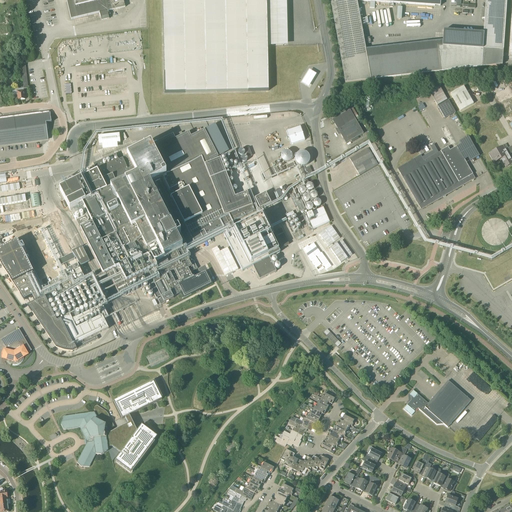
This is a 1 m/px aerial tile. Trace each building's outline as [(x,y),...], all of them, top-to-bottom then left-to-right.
[(67,0),(71,20),(100,13),(102,21),(109,19),(108,12),(125,7),(123,0),(67,0)] [(162,0),(165,93),(269,91),(266,0),(162,0)] [(440,6),(440,0),(330,0),(346,83),(502,65),(506,0),(485,0),(485,9),(482,9),(482,19),(484,19),(483,34),(443,31),(443,41),(366,50),(365,45),(364,39),(357,1),(440,6)] [(25,62),(25,60),(20,60),(20,63),(24,89),(28,89),(27,77),(25,62)] [(314,74),(310,71),(302,84),(306,87),(308,88),(316,75),(314,74)] [(438,104),(447,99),(441,86),(431,90),(438,104)] [(460,112),(474,104),(464,86),(450,94),(460,112)] [(25,100),(24,91),(17,92),(17,91),(13,91),(12,92),(13,101),(25,100)] [(448,100),(438,106),(445,118),(455,113),(448,100)] [(346,144),(364,134),(350,111),(332,121),(346,144)] [(52,123),(50,113),(49,113),(49,114),(0,119),(0,146),(48,140),(46,124),(52,123)] [(421,156),(397,169),(421,210),(475,179),(443,124),(434,129),(442,142),(435,146),(439,152),(424,161),(421,156)] [(291,145),(305,140),(301,127),(286,131),(291,145)] [(81,179),(59,190),(70,211),(82,205),(85,211),(73,216),(76,222),(80,231),(103,277),(104,276),(106,281),(111,279),(119,295),(129,289),(127,284),(144,275),(156,300),(157,299),(161,306),(165,304),(165,303),(174,298),(173,297),(181,293),(183,297),(184,299),(197,292),(199,291),(210,285),(210,284),(204,272),(194,277),(194,275),(192,276),(190,272),(194,270),(197,269),(193,261),(190,262),(183,248),(181,244),(183,243),(181,238),(178,239),(177,237),(181,234),(178,229),(174,231),(158,199),(162,197),(160,191),(158,192),(153,183),(162,179),(194,243),(255,212),(247,193),(235,198),(220,159),(211,163),(210,161),(218,157),(204,130),(191,137),(189,133),(175,139),(173,135),(151,146),(151,145),(147,147),(147,146),(123,159),(118,161),(116,155),(93,165),(96,171),(81,179)] [(119,134),(98,137),(99,145),(120,143),(119,134)] [(511,163),(511,162),(508,155),(511,152),(511,146),(508,149),(505,145),(489,154),(494,163),(501,159),(506,167),(511,163)] [(359,176),(381,163),(371,147),(350,160),(359,176)] [(313,160),(312,157),(312,156),(311,154),(309,153),(308,152),(306,151),(304,150),(303,150),(301,151),(299,151),(297,152),(296,153),(295,155),(294,157),(294,158),(294,160),(294,162),(294,164),(295,165),(297,167),(298,168),(300,169),(302,169),(304,169),(306,169),(307,168),(309,167),(310,166),(311,165),(312,164),(312,162),(313,160)] [(290,156),(290,155),(290,154),(289,154),(289,153),(288,153),(288,152),(287,152),(286,151),(285,151),(284,151),(283,152),(282,152),(282,153),(281,153),(281,154),(280,155),(280,156),(280,157),(281,158),(281,159),(282,159),(282,160),(283,160),(283,161),(284,161),(285,161),(286,161),(287,161),(287,160),(288,160),(288,159),(289,159),(289,158),(290,158),(290,157),(290,156)] [(296,182),(296,180),(295,179),(294,178),(294,177),(293,176),(292,176),(290,176),(288,176),(287,178),(286,178),(285,179),(285,181),(285,182),(285,184),(286,184),(287,185),(287,186),(288,187),(290,187),(292,187),(293,187),(294,186),(295,185),(296,184),(296,182)] [(258,193),(259,193),(261,192),(262,192),(263,191),(264,190),(264,189),(265,188),(265,187),(265,186),(265,184),(265,183),(264,182),(264,181),(263,180),(262,179),(261,179),(259,178),(258,178),(257,178),(256,179),(254,179),(253,180),(253,181),(252,182),(251,183),(251,184),(251,186),(251,187),(251,188),(252,189),(253,190),(253,191),(254,192),(256,192),(257,193),(258,193)] [(305,209),(303,204),(298,195),(296,190),(294,191),(296,196),(290,198),(295,208),(297,207),(299,212),(305,209)] [(345,206),(358,201),(356,196),(361,194),(359,190),(354,192),(356,194),(343,200),(345,206)] [(260,209),(271,203),(266,193),(255,199),(260,209)] [(309,231),(330,222),(323,208),(303,217),(309,231)] [(353,213),(355,218),(364,214),(362,209),(353,213)] [(290,222),(295,232),(302,229),(296,214),(287,218),(289,222),(290,222)] [(276,272),(269,258),(280,253),(268,228),(270,227),(264,215),(224,235),(242,272),(253,266),(260,280),(276,272)] [(394,226),(389,216),(386,218),(391,228),(394,226)] [(272,227),(274,230),(288,222),(286,219),(272,227)] [(340,239),(331,226),(319,235),(328,247),(340,239)] [(281,229),(275,233),(282,248),(289,245),(287,241),(285,237),(283,233),(281,230),(281,229)] [(342,240),(330,249),(340,263),(352,255),(342,240)] [(504,249),(511,243),(511,240),(502,246),(504,249)] [(305,250),(310,247),(307,242),(302,245),(305,250)] [(81,267),(85,265),(90,263),(82,247),(72,252),(72,253),(47,269),(64,295),(56,299),(65,318),(61,320),(74,346),(109,329),(102,316),(107,313),(102,304),(106,302),(105,298),(107,297),(98,279),(87,284),(86,282),(89,280),(81,267)] [(315,250),(309,252),(312,261),(318,259),(315,250)] [(323,259),(327,267),(333,264),(329,256),(323,259)] [(500,269),(488,275),(493,288),(506,282),(500,269)] [(15,365),(17,365),(19,364),(20,363),(21,361),(22,360),(22,358),(22,356),(32,351),(19,329),(0,341),(6,350),(4,356),(3,358),(7,359),(8,360),(8,362),(11,364),(13,365),(15,365)] [(480,381),(488,389),(490,387),(482,379),(480,381)] [(448,428),(471,401),(448,381),(428,404),(413,391),(409,395),(411,396),(411,400),(408,404),(403,409),(411,416),(418,409),(437,425),(444,424),(448,428)] [(139,430),(138,430),(137,431),(136,430),(133,423),(131,419),(133,418),(132,415),(135,413),(136,413),(135,412),(152,404),(153,404),(156,403),(157,403),(156,402),(161,399),(153,384),(115,403),(122,418),(125,417),(125,418),(128,424),(113,431),(111,429),(114,427),(107,413),(107,412),(106,412),(100,407),(97,405),(95,406),(93,407),(94,412),(91,413),(64,417),(61,425),(64,430),(80,428),(85,439),(84,441),(84,444),(86,445),(77,462),(77,463),(81,467),(84,467),(89,467),(93,461),(96,455),(101,456),(102,455),(108,451),(108,447),(112,447),(119,452),(121,453),(119,456),(119,457),(116,461),(130,471),(156,437),(142,427),(139,430)] [(480,384),(478,386),(487,394),(489,392),(480,384)] [(492,402),(500,394),(498,391),(495,388),(486,396),(492,402)] [(329,403),(331,401),(333,402),(335,399),(324,394),(323,397),(322,397),(321,399),(327,402),(329,403)] [(327,409),(329,406),(326,404),(327,402),(321,399),(319,398),(318,400),(318,401),(317,404),(327,409)] [(322,414),(323,411),(326,412),(327,412),(328,410),(327,410),(327,409),(317,404),(315,407),(314,407),(313,409),(320,413),(322,414)] [(319,420),(321,417),(318,415),(320,413),(313,409),(311,408),(310,411),(311,411),(310,414),(309,414),(319,420)] [(314,424),(316,421),(318,422),(319,420),(309,414),(310,414),(307,413),(305,417),(307,417),(306,419),(314,424)] [(342,419),(344,419),(343,422),(352,427),(354,424),(353,424),(354,421),(344,415),(342,419)] [(314,424),(306,419),(304,419),(302,422),(297,419),(295,423),(307,430),(311,432),(315,424),(314,424)] [(307,430),(295,423),(290,421),(288,425),(293,428),(292,431),(302,437),(305,432),(306,433),(307,430)] [(339,424),(338,423),(336,426),(347,431),(348,428),(349,428),(350,426),(352,427),(343,422),(340,421),(339,424)] [(336,426),(335,429),(336,430),(335,432),(343,436),(345,437),(346,435),(345,434),(347,431),(336,426)] [(300,441),(302,437),(292,431),(290,435),(284,432),(282,436),(283,437),(299,445),(301,442),(300,441)] [(332,434),(330,433),(329,436),(339,441),(341,438),(342,438),(343,436),(335,432),(333,431),(332,434)] [(328,439),(327,442),(335,446),(335,447),(337,447),(338,445),(337,444),(339,441),(329,436),(327,439),(328,439)] [(298,448),(299,445),(283,437),(282,440),(276,437),(273,441),(285,447),(287,445),(291,447),(292,445),(298,448)] [(324,444),(323,443),(321,446),(324,448),(323,449),(333,455),(335,452),(332,451),(333,448),(334,449),(335,447),(327,442),(325,441),(324,444)] [(401,455),(404,449),(402,448),(399,453),(392,449),(390,448),(388,449),(388,451),(387,453),(390,454),(387,459),(397,463),(401,455)] [(404,456),(407,450),(404,449),(401,455),(397,463),(396,464),(406,469),(406,468),(408,469),(410,465),(408,464),(410,460),(404,456)] [(293,458),(290,456),(291,453),(286,450),(281,460),(286,463),(287,463),(288,460),(291,461),(293,458)] [(377,464),(381,455),(372,450),(369,456),(365,454),(364,457),(367,459),(377,464)] [(417,462),(412,472),(419,475),(422,471),(424,472),(428,464),(428,463),(429,463),(430,459),(431,458),(429,456),(428,457),(425,455),(422,460),(425,461),(423,465),(417,462)] [(293,462),(295,459),(293,457),(293,458),(291,461),(288,460),(287,463),(286,463),(285,466),(292,470),(291,472),(292,472),(297,463),(293,462)] [(318,468),(324,470),(329,460),(323,457),(321,461),(319,460),(317,463),(320,465),(318,468)] [(307,461),(305,460),(303,463),(304,463),(301,467),(304,469),(310,471),(312,468),(311,468),(313,465),(310,464),(312,460),(309,458),(307,461)] [(319,459),(316,458),(314,461),(312,460),(310,464),(313,465),(311,468),(312,468),(316,471),(317,471),(318,468),(320,465),(317,463),(319,460),(319,459)] [(364,462),(361,468),(362,469),(363,469),(364,470),(369,472),(372,474),(377,464),(367,459),(366,462),(364,462)] [(299,464),(297,463),(292,472),(295,474),(296,474),(297,472),(301,474),(304,469),(301,467),(304,463),(303,463),(300,461),(299,464)] [(269,473),(271,469),(273,471),(274,468),(264,463),(262,466),(261,466),(260,468),(267,472),(269,473)] [(424,472),(427,474),(425,478),(431,481),(435,473),(436,472),(429,469),(431,465),(428,464),(424,472)] [(267,478),(269,474),(266,473),(267,472),(260,468),(258,467),(257,469),(258,470),(256,473),(267,478)] [(348,473),(343,482),(350,486),(353,479),(356,480),(358,478),(361,471),(358,469),(354,476),(348,473)] [(440,487),(445,478),(445,477),(439,475),(441,470),(438,469),(436,472),(431,481),(431,482),(440,487)] [(265,481),(267,478),(256,473),(255,477),(254,476),(253,478),(260,482),(262,483),(263,480),(265,481)] [(445,478),(440,487),(440,488),(449,492),(450,490),(453,491),(456,485),(453,484),(454,483),(448,480),(450,475),(446,473),(445,477),(445,478)] [(409,484),(412,479),(402,474),(398,484),(409,489),(410,486),(409,485),(409,484)] [(259,489),(261,485),(259,484),(260,482),(253,478),(251,477),(250,480),(249,484),(259,489)] [(359,482),(356,489),(362,492),(367,482),(358,478),(356,480),(359,482)] [(409,489),(398,484),(396,483),(392,492),(400,496),(401,497),(404,491),(409,493),(411,490),(409,489)] [(258,491),(259,489),(249,484),(247,487),(246,486),(245,488),(245,489),(254,493),(256,490),(258,491)] [(282,487),(283,488),(282,491),(290,495),(291,496),(293,494),(292,493),(293,490),(283,484),(282,487)] [(370,484),(365,493),(372,496),(375,498),(377,495),(373,493),(377,487),(370,484)] [(245,489),(245,488),(244,488),(242,491),(236,488),(234,493),(246,498),(246,499),(247,499),(250,501),(254,493),(245,489)] [(234,493),(232,492),(229,490),(227,494),(233,497),(231,501),(242,506),(244,501),(245,502),(247,499),(246,499),(246,498),(234,493)] [(279,492),(278,491),(276,495),(286,500),(288,497),(289,497),(290,495),(282,491),(280,490),(279,492)] [(400,496),(392,492),(390,491),(385,501),(395,505),(398,499),(402,501),(403,498),(401,497),(400,496)] [(274,497),(276,498),(274,501),(282,505),(284,506),(285,504),(284,503),(286,500),(276,495),(274,497)] [(327,502),(336,506),(339,501),(340,502),(341,499),(341,498),(342,497),(337,495),(336,496),(334,499),(330,497),(327,502)] [(459,511),(461,509),(455,507),(458,500),(448,496),(444,506),(458,511),(459,511)] [(271,502),(270,501),(268,505),(279,510),(280,507),(281,507),(282,505),(274,501),(272,500),(271,502)] [(414,511),(418,505),(408,500),(403,510),(408,511),(414,511)] [(240,511),(242,506),(231,501),(229,504),(224,501),(223,501),(222,503),(219,501),(218,503),(223,506),(234,511),(240,511),(241,511),(240,511)] [(334,511),(336,506),(327,502),(325,506),(334,511)]
